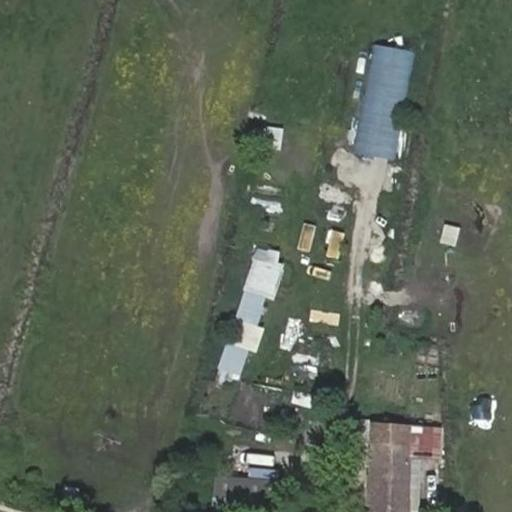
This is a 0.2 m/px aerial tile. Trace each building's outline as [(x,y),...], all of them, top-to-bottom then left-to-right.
[(367,43),(355,153),(397,158),(409,48),(367,43)] [(262,148),(280,150),(282,127),(265,125),(262,148)] [(302,222),(296,250),(310,252),(315,224),(302,222)] [(443,223),(439,242),(455,245),(459,226),(443,223)] [(330,229),(324,257),(339,260),(344,232),(330,229)] [(244,390),(280,251),(252,243),(216,382),(244,390)] [(309,408),(312,396),(292,391),(289,403),(309,408)] [(370,424),(370,427),(370,439),(366,511),(410,511),(414,457),(438,458),(439,428),(370,424)] [(356,426),(355,438),(370,439),(370,427),(356,426)] [(252,511),(254,502),(227,498),(225,511),(252,511)]
